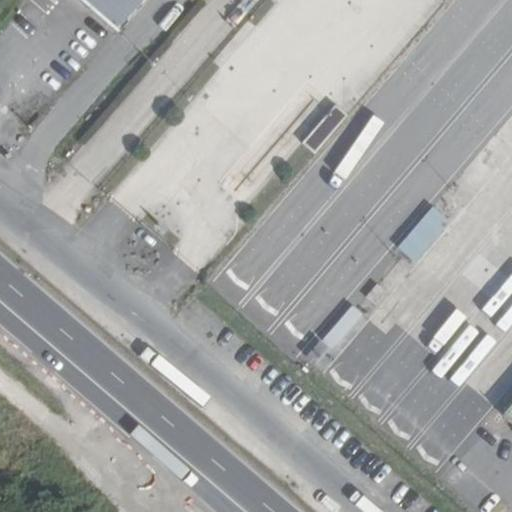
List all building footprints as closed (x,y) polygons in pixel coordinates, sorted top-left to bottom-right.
[(76,0),(111,30),(136,0),(76,0)] [(332,106),(303,145),(316,155),(345,115),(332,106)] [(432,208),(397,248),(414,264),(450,223),(432,208)] [(349,397),(440,469),(488,408),(429,361),(422,370),(415,365),(402,383),(376,363),(349,397)] [(511,391),(497,409),(511,422),(511,391)]
